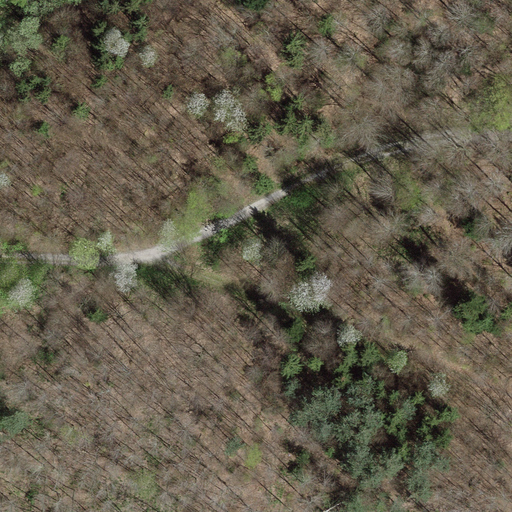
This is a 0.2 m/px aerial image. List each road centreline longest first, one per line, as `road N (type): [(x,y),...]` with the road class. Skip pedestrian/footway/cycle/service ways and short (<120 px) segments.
road 1 (track): [(511,138),(389,153),(142,262),(0,261)]
road 2 (track): [(142,262),(290,288),(511,389)]
